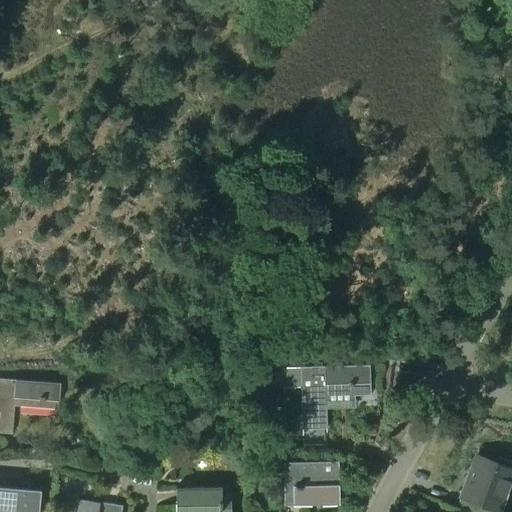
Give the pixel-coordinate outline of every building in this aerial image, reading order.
[(369,364),(285,367),(286,386),(300,386),(302,428),(326,427),(325,392),(353,391),(353,395),(370,395),(369,364)] [(59,400),(60,382),(0,377),(0,431),(12,432),(14,405),(42,407),(42,401),(45,401),(46,399),(59,400)] [(282,410),(273,410),(273,420),(282,420),(282,410)] [(460,497),(456,508),(466,511),(501,511),(511,484),(511,461),(499,457),(496,463),(474,455),(458,497),(460,497)] [(283,505),(339,504),(338,461),(282,462),(283,505)] [(39,511),(42,490),(0,485),(0,510),(16,511),(15,511),(39,511)] [(230,511),(230,486),(175,487),(175,511),(230,511)] [(120,511),(122,506),(80,499),(78,511),(120,511)]
